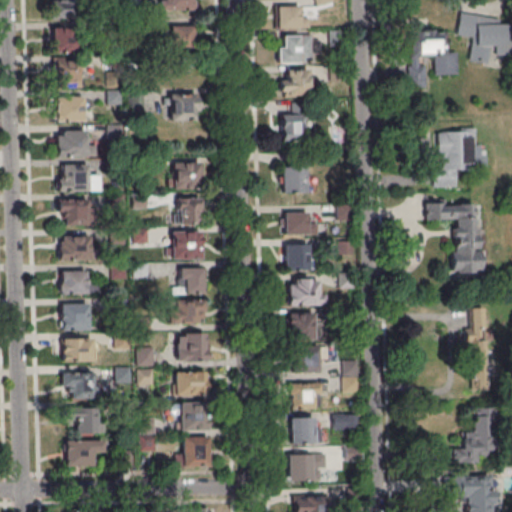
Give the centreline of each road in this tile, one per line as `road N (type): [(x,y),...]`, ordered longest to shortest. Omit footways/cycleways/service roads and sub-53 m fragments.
road 1 (residential): [(374,511),(357,0)]
road 2 (residential): [(247,511),(231,0)]
road 3 (residential): [(20,511),(5,0)]
road 4 (residential): [(247,487),(0,491)]
